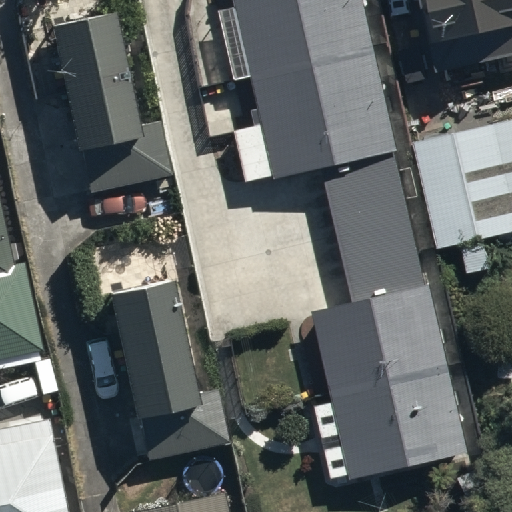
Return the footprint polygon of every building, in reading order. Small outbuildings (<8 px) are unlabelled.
[(276,181),(320,170),(352,302),(313,310),(333,403),(314,407),(322,445),(330,482),(466,452),(430,287),(423,288),(392,148),(396,147),(363,0),(234,0),(237,10),(214,16),(232,83),(250,78),(262,123),(233,130),(247,183),(275,176),(276,181)] [(511,0),(416,0),(426,43),(511,24),(511,0)] [(49,33),(83,192),(171,174),(160,121),(136,126),(113,19),(49,33)] [(459,245),(466,275),(492,269),(485,240),(511,233),(511,118),(412,143),(439,250),(459,245)] [(0,360),(41,350),(18,258),(10,260),(0,212),(0,360)] [(107,295),(144,460),(227,442),(216,389),(190,395),(166,282),(107,295)] [(0,511),(65,511),(47,420),(0,429),(0,511)] [(224,511),(221,494),(135,511),(224,511)]
